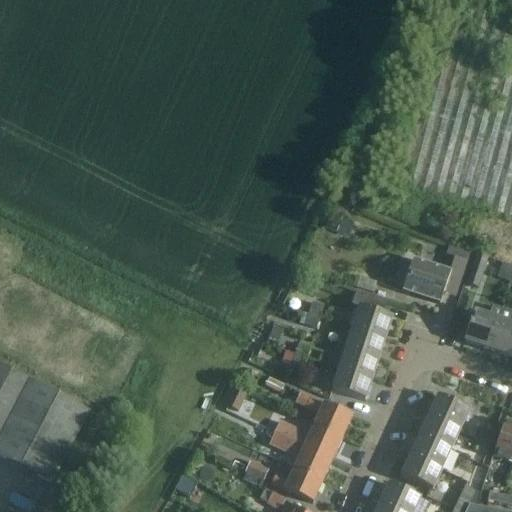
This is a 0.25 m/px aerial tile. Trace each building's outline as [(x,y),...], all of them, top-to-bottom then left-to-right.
[(511,217),(511,9),(477,0),(441,0),(393,187),(511,217)] [(477,289),(487,260),(487,259),(476,255),(466,285),(477,289)] [(454,300),(466,264),(453,260),(449,274),(412,262),(402,293),(440,305),(443,296),(454,300)] [(351,329),(383,340),(390,319),(381,316),(385,304),(353,293),(349,307),(357,310),(351,329)] [(320,319),(323,308),(312,304),(308,315),(320,319)] [(488,351),(502,310),(492,307),(488,318),(474,313),(464,343),(488,351)] [(511,325),(508,324),(511,314),(502,310),(488,351),(511,358),(511,325)] [(316,330),(320,319),(308,315),(305,327),(316,330)] [(377,360),(383,340),(351,329),(344,350),(377,360)] [(306,359),(310,348),(299,344),(295,356),(306,359)] [(370,380),(377,360),(344,350),(338,370),(370,380)] [(303,371),(306,359),(295,356),(291,367),(303,371)] [(0,457),(51,484),(88,413),(0,367),(0,457)] [(363,401),(370,380),(338,370),(331,391),(363,401)] [(232,390),(225,406),(238,412),(245,396),(232,390)] [(427,417),(459,432),(468,411),(436,397),(427,417)] [(312,426),(341,439),(351,418),(310,399),(305,408),(317,414),(312,426)] [(450,451),(459,432),(427,417),(418,437),(450,451)] [(308,435),(279,423),(278,423),(273,434),(331,460),(341,439),(312,426),(308,435)] [(511,463),(511,426),(504,423),(493,457),(511,463)] [(478,441),(489,445),(493,434),(482,430),(478,441)] [(321,483),(331,460),(273,434),(268,446),(291,456),(286,467),(292,470),(321,483)] [(441,470),(450,451),(418,437),(409,456),(441,470)] [(485,455),(489,445),(478,441),(474,452),(485,455)] [(432,491),(441,470),(409,456),(400,476),(432,491)] [(263,481),(267,472),(250,464),(246,473),(263,481)] [(311,503),(321,483),(292,470),(287,481),(275,475),(271,485),(311,503)] [(183,477),(175,491),(188,499),(196,484),(183,477)] [(379,506),(392,511),(412,511),(419,499),(388,485),(379,506)] [(459,498),(470,503),(475,493),(464,487),(459,498)] [(279,511),(285,502),(272,494),(266,504),(279,511)] [(500,504),(501,496),(489,494),(487,502),(500,504)] [(511,498),(501,496),(500,504),(511,506),(511,498)] [(466,511),(468,507),(470,503),(459,498),(454,509),(460,511),(466,511)]
